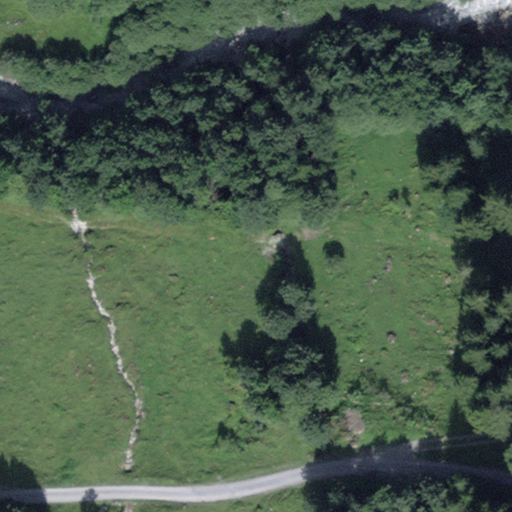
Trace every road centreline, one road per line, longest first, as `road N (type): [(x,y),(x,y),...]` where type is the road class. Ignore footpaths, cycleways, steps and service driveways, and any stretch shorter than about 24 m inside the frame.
road 1 (track): [(0,496),(201,493),(376,461),(511,478)]
road 2 (track): [(376,461),(412,447),(511,439)]
